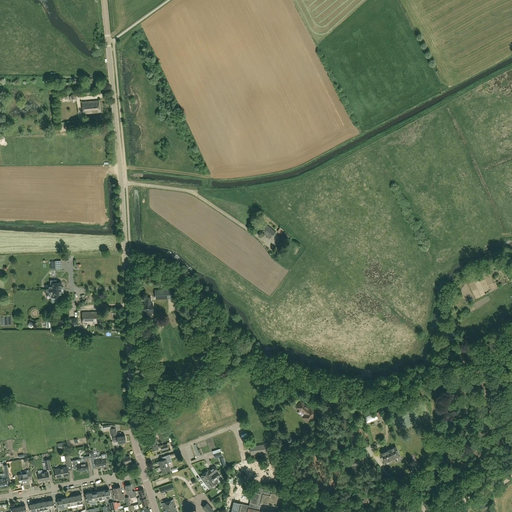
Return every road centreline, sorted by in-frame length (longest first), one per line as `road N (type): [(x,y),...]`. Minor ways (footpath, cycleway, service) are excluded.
road 1 (tertiary): [(140,461),(104,0)]
road 2 (residential): [(0,496),(143,472)]
